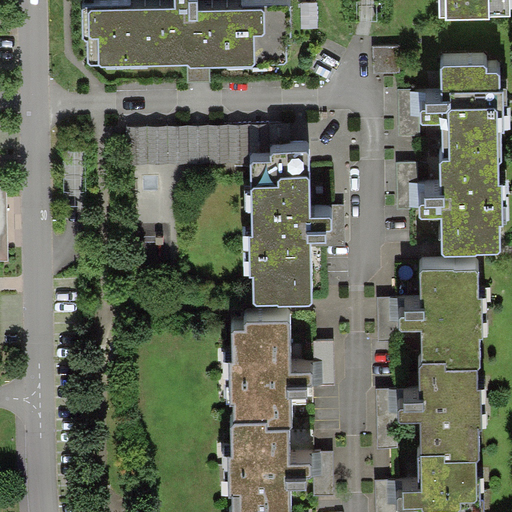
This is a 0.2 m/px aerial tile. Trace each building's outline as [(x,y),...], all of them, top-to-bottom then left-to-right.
[(283,0),(111,0),(83,1),(85,60),(188,58),(199,58),(211,57),(285,56),(283,0)] [(510,0),(439,0),(440,9),(510,7),(510,0)] [(199,58),(188,58),(189,78),(211,77),(211,57),(199,58)] [(498,57),(443,58),(443,104),(444,196),(444,240),(499,240),(498,57)] [(200,167),(250,167),(250,146),(278,145),(277,127),(127,129),(128,168),(135,168),(200,167)] [(250,293),(311,293),(311,221),(310,146),(278,145),(250,146),(250,167),(250,293)] [(477,511),(480,259),(422,259),(422,311),(421,400),(420,485),(419,511),(477,511)] [(291,376),(291,308),(248,308),(248,318),(233,318),(233,511),(291,511),(291,463),(291,376)] [(292,430),(292,445),(309,446),(309,431),(292,430)]
